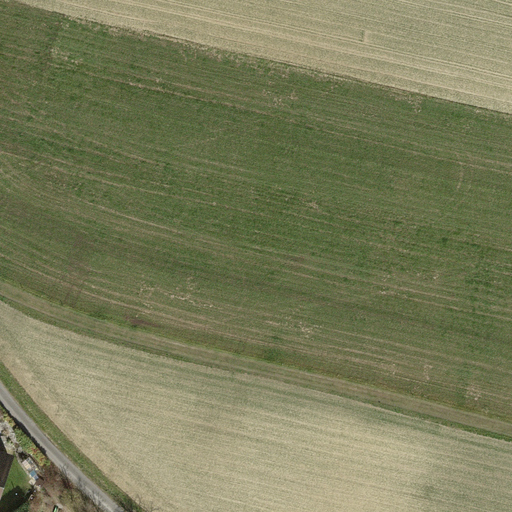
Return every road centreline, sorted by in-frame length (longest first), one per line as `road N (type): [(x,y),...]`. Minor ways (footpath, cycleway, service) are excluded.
road 1 (track): [(0,287),(110,332),(511,430)]
road 2 (residential): [(116,511),(0,393)]
